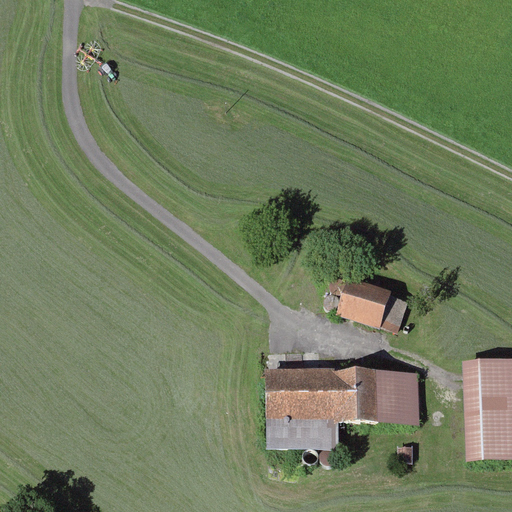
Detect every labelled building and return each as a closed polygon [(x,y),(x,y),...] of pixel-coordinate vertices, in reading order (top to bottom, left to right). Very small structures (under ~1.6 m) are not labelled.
[(82,30),(82,41),(92,41),(92,30),(82,30)] [(383,332),(399,338),(408,308),(392,303),(396,290),(352,275),(337,321),(381,336),(383,332)] [(467,472),(511,470),(511,369),(463,371),(467,472)] [(341,437),(421,436),(420,380),(303,382),(303,371),(285,371),(285,380),(267,380),(268,464),(341,463),(341,437)] [(398,452),(397,470),(414,470),(414,453),(398,452)]
